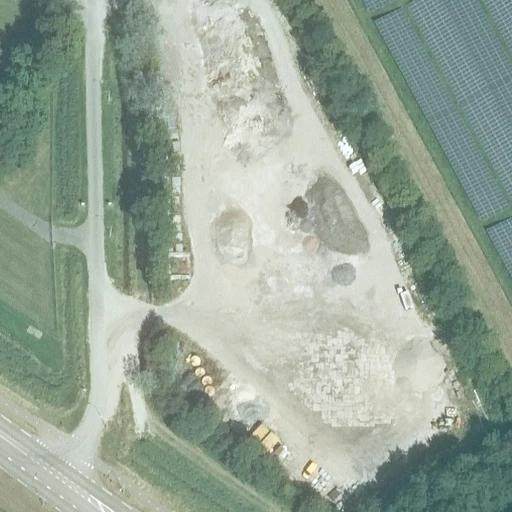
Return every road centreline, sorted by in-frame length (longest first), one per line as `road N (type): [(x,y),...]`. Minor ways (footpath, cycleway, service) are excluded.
road 1 (unclassified): [(62,481),(96,414),(90,0)]
road 2 (unknown): [(253,511),(147,426),(134,397),(135,333),(98,310)]
